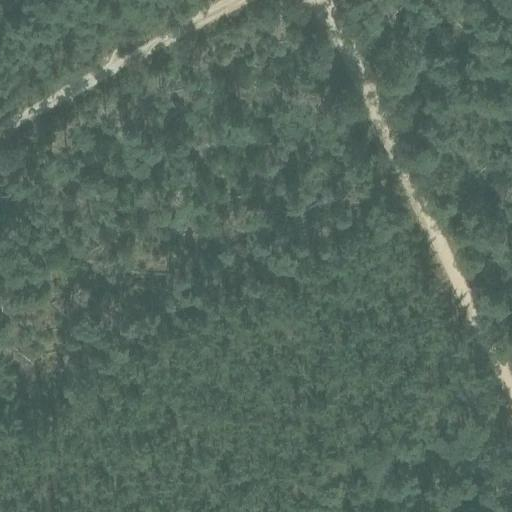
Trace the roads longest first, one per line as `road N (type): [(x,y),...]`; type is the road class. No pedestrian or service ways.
road 1 (track): [(320,0),(481,332)]
road 2 (track): [(239,0),(0,130)]
